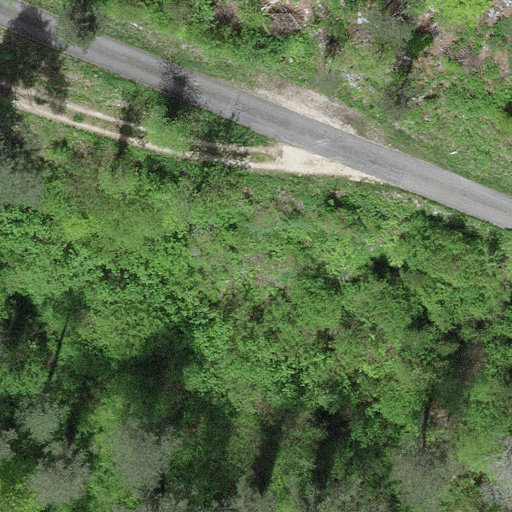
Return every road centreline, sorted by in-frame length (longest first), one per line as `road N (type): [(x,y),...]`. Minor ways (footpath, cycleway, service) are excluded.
road 1 (unclassified): [(511,213),(0,1)]
road 2 (track): [(353,150),(234,154),(165,142),(0,89)]
